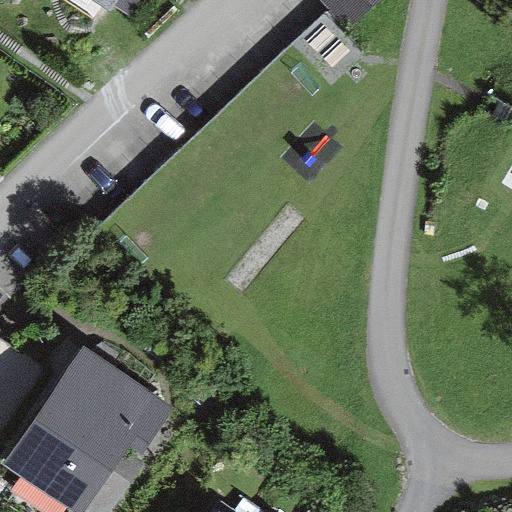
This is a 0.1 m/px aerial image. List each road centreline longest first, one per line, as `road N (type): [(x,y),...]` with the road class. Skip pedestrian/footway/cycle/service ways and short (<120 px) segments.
road 1 (residential): [(428,0),(388,263),(387,345),(405,406),(434,448)]
road 2 (residential): [(222,0),(0,210)]
